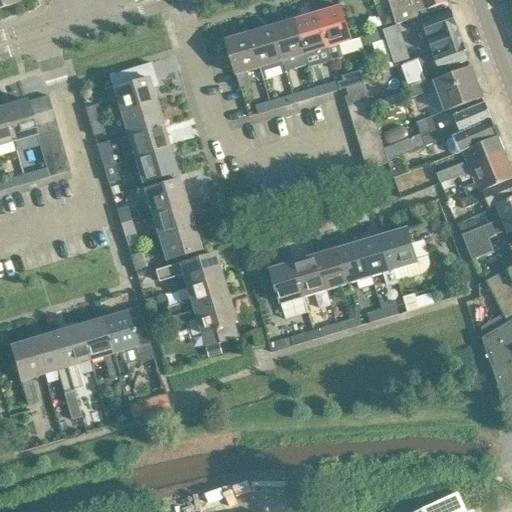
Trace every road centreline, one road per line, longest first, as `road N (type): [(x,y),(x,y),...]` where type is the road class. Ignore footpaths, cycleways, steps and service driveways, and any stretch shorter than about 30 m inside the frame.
road 1 (residential): [(0,246),(103,216),(48,30)]
road 2 (residential): [(335,129),(227,162),(178,0)]
